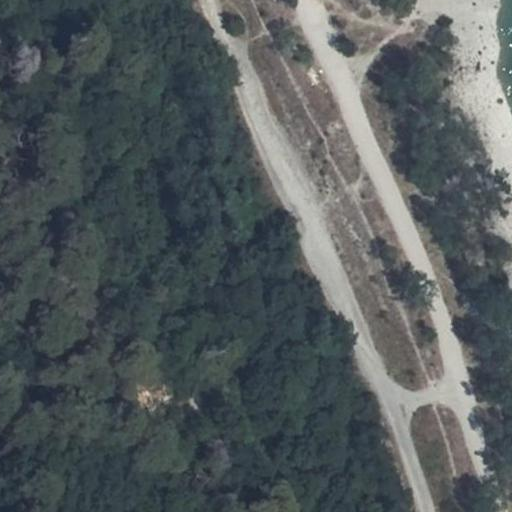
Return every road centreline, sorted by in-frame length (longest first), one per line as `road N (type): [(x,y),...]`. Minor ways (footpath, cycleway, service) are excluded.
road 1 (track): [(206,0),(392,411),(425,511)]
road 2 (track): [(498,511),(443,320),(308,0)]
